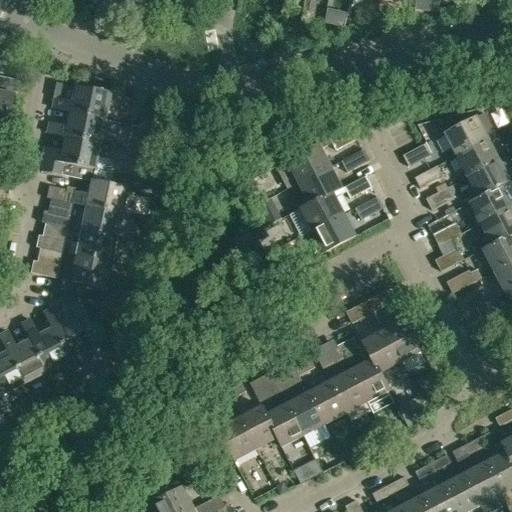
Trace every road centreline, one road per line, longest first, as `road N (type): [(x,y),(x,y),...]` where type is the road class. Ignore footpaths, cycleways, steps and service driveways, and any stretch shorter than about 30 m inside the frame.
road 1 (residential): [(52,38),(152,77),(204,86),(511,25)]
road 2 (residential): [(247,371),(326,327),(306,285),(403,238)]
road 3 (residential): [(293,511),(442,433),(477,383)]
road 4 (residential): [(477,383),(403,238)]
road 5 (residential): [(20,191),(52,38)]
road 6 (residential): [(0,319),(12,307),(34,207),(20,191)]
road 7 (residential): [(403,238),(412,205),(368,122)]
